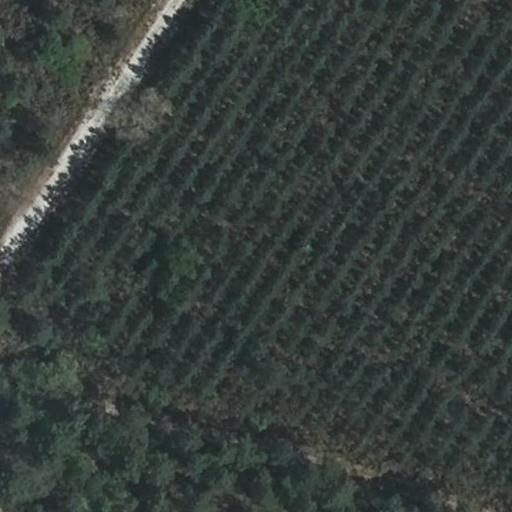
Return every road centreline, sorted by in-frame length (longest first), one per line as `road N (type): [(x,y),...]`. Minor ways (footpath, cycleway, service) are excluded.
road 1 (track): [(443,511),(255,441),(0,395)]
road 2 (track): [(0,253),(168,0)]
